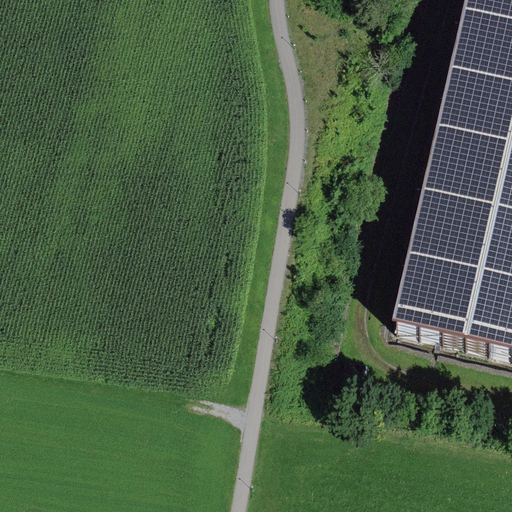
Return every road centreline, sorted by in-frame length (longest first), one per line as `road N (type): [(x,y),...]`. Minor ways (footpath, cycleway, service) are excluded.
road 1 (unclassified): [(275,0),(296,123),(238,511)]
road 2 (track): [(251,422),(0,378)]
